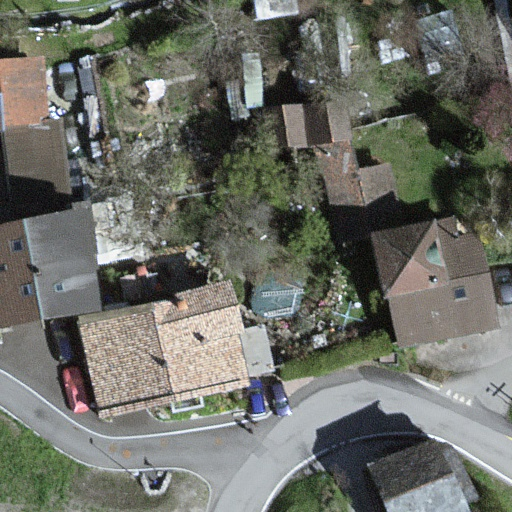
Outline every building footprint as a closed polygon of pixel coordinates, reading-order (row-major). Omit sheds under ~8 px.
[(4,94),(0,93),(0,131),(5,131),(14,215),(73,209),(63,116),(51,117),(44,55),(0,60),(4,94)] [(390,158),(368,161),(357,92),(265,107),(270,139),(326,130),(342,230),(400,221),(390,158)] [(0,229),(0,322),(99,306),(83,215),(0,229)] [(457,242),(453,221),(377,235),(388,293),(396,292),(405,341),(493,325),(477,238),(457,242)] [(239,381),(219,294),(84,324),(104,411),(239,381)] [(459,511),(433,446),(381,466),(398,511),(459,511)]
